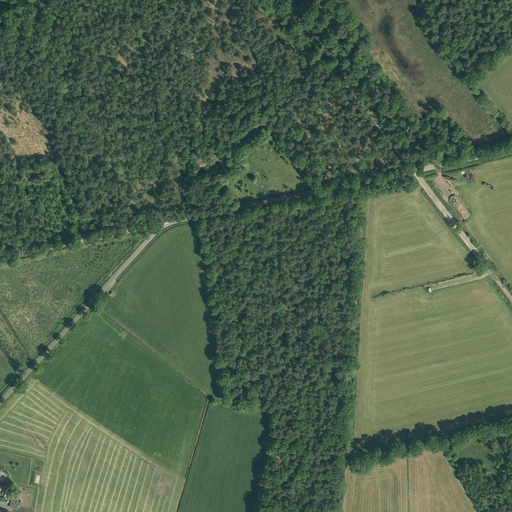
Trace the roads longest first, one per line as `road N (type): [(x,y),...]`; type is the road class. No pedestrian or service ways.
road 1 (unclassified): [(0,403),(159,228),(413,171)]
road 2 (unclassified): [(413,171),(282,0)]
road 3 (track): [(165,225),(0,257)]
road 4 (track): [(511,299),(413,171)]
